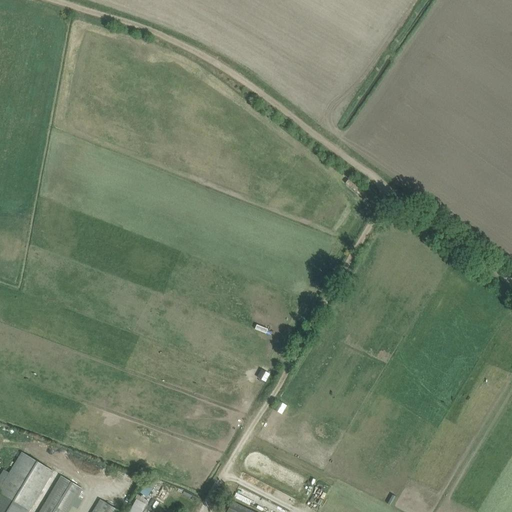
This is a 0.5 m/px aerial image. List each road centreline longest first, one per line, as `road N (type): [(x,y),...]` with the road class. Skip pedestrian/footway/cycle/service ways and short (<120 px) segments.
road 1 (track): [(511,287),(213,54),(136,27)]
road 2 (track): [(387,194),(213,494)]
